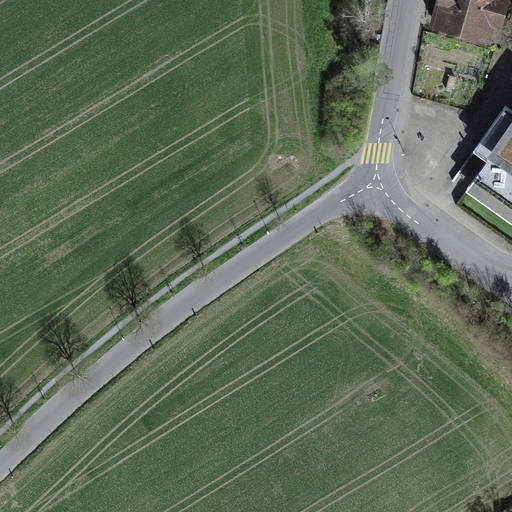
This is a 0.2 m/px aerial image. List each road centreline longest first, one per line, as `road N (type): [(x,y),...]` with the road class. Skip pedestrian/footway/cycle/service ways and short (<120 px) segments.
road 1 (unclassified): [(0,465),(77,392),(257,251),(377,182)]
road 2 (residential): [(377,182),(405,0)]
road 3 (residential): [(377,182),(412,220),(491,277),(511,282)]
